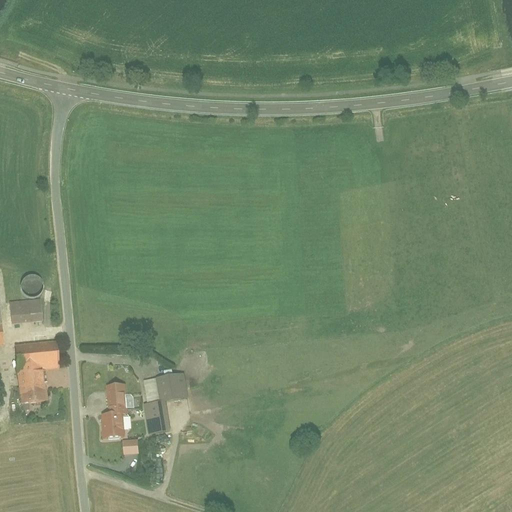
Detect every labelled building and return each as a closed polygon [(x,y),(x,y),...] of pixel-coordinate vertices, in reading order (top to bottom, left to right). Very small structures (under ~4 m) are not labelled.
[(38,300),(9,302),(11,324),(40,322),(38,300)] [(16,350),(23,410),(50,407),(46,376),(62,374),(59,345),(16,350)] [(145,419),(147,438),(166,436),(162,400),(180,399),(178,375),(145,378),(147,402),(129,404),(130,420),(145,419)] [(100,415),(102,439),(121,438),(120,416),(126,416),(125,394),(106,395),(107,415),(100,415)] [(121,444),(121,458),(136,457),(136,444),(121,444)]
